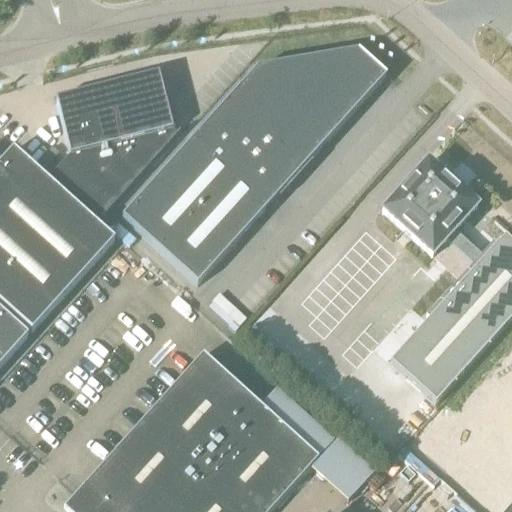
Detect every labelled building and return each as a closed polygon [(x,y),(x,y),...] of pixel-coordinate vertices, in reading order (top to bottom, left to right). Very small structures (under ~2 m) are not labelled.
[(356,54),(256,71),(121,221),(196,289),(385,80),(356,54)] [(157,78),(157,77),(54,103),(54,104),(55,104),(69,159),(52,176),(49,174),(48,174),(101,222),(179,135),(178,134),(175,137),(171,133),(157,78)] [(0,307),(30,335),(113,244),(12,152),(0,165),(0,307)] [(432,258),(445,243),(453,234),(474,211),(475,212),(476,210),(475,209),(474,209),(446,184),(427,166),(426,165),(425,166),(425,167),(382,214),(381,215),(382,216),(383,216),(430,259),(429,259),(431,260),(432,259),(432,258)] [(453,234),(445,243),(472,267),(480,258),(453,234)] [(511,250),(498,238),(480,258),(472,267),(425,318),(429,322),(389,366),(434,408),(511,321),(511,250)] [(0,369),(27,340),(0,315),(0,369)] [(511,511),(511,346),(419,450),(460,487),(487,511),(511,511)] [(62,511),(271,511),(317,462),(202,358),(76,497),(62,511)]
